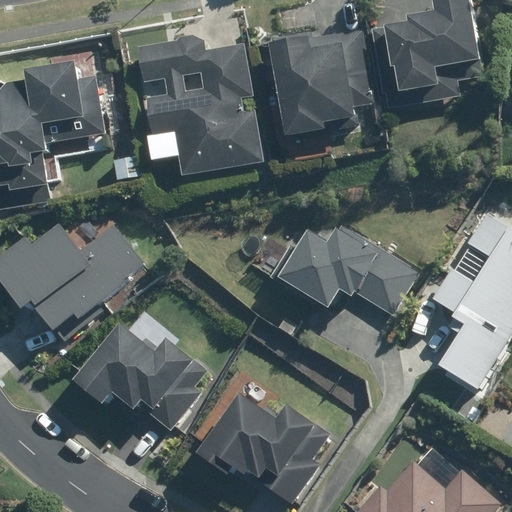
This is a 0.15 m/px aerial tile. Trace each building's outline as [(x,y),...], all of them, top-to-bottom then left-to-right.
[(391,31),(392,39),(375,41),(385,116),(463,106),(458,70),(478,67),(469,0),(441,0),(436,1),(438,16),(409,20),(411,29),(391,31)] [(289,45),(272,47),(287,145),(327,139),(325,129),(357,123),(353,94),(363,93),(358,63),(368,61),(364,32),(312,40),(311,34),(288,37),(289,45)] [(179,161),(182,180),(260,168),(252,119),(246,120),(241,82),(252,81),(247,46),(206,52),(204,40),(138,50),(156,165),(179,161)] [(98,64),(25,75),(27,89),(0,92),(0,114),(1,121),(0,121),(0,213),(53,205),(50,182),(62,180),(59,157),(111,149),(98,64)] [(451,321),(466,329),(442,369),(484,394),(511,346),(511,212),(505,225),(487,214),(468,247),(491,261),(475,286),(453,273),(435,305),(454,316),(451,321)] [(311,234),(281,281),(331,313),(341,297),(353,305),(358,297),(394,320),(422,276),(343,226),(330,246),(311,234)] [(80,254),(56,227),(32,249),(25,241),(0,263),(0,284),(26,317),(34,310),(57,337),(77,319),(82,324),(147,269),(112,228),(80,254)] [(291,249),(274,238),(254,267),(271,279),(291,249)] [(141,344),(122,328),(73,385),(102,410),(113,398),(136,417),(145,407),(173,431),(204,395),(198,390),(209,377),(168,342),(158,353),(144,340),(141,344)] [(249,478),(292,507),(337,442),(290,410),(279,425),(241,399),(199,461),(217,473),(222,466),(246,482),(249,478)] [(496,511),(503,505),(447,460),(434,476),(411,458),(387,489),(382,484),(359,511),(496,511)]
